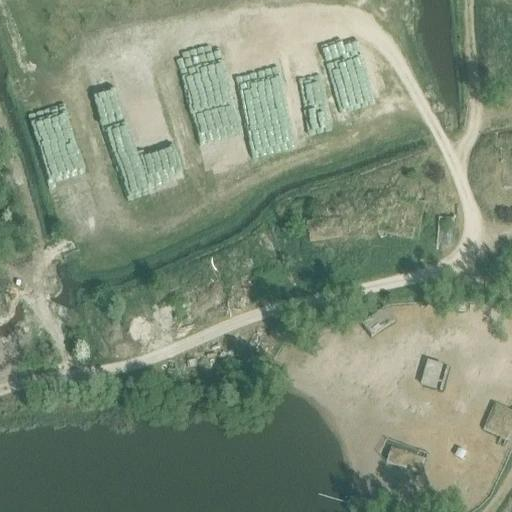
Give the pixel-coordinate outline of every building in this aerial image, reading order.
[(511,145),(505,145),(500,188),(511,189),(511,145)] [(412,212),(391,209),(387,237),(423,241),(424,228),(411,226),(412,212)] [(458,217),(441,215),(436,250),(453,253),(458,217)] [(370,340),(394,325),(385,311),(361,327),(370,340)] [(448,369),(428,363),(421,387),(441,393),(448,369)] [(511,412),(496,405),(484,434),(507,444),(510,436),(511,436),(511,412)] [(426,462),(393,451),(388,465),(421,476),(426,462)]
